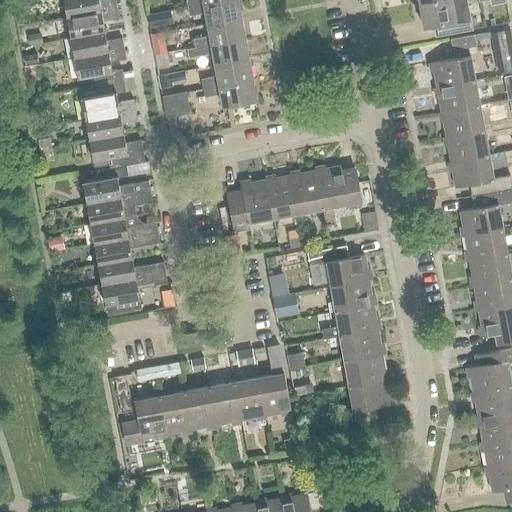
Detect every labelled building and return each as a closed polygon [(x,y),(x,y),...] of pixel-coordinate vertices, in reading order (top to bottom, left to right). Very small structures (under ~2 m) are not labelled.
[(63,0),(66,16),(116,6),(115,0),(63,0)] [(204,12),(206,24),(241,17),(237,0),(218,0),(188,6),(190,15),(204,12)] [(465,0),(434,0),(419,3),(423,28),(438,25),(440,35),(471,30),(469,17),(465,0)] [(116,6),(66,16),(70,36),(104,30),(102,19),(118,16),(116,6)] [(161,25),(159,12),(148,13),(150,26),(161,25)] [(192,38),(194,47),(245,37),(241,17),(206,24),(208,35),(192,38)] [(511,58),(511,35),(511,29),(490,33),(495,61),(511,58)] [(104,30),(70,36),(74,57),(123,48),(121,36),(106,40),(104,30)] [(153,49),(166,46),(163,32),(150,34),(153,49)] [(41,33),(30,35),(32,45),(43,43),(41,33)] [(437,87),(474,80),(468,48),(476,46),(474,35),(449,40),(453,58),(432,62),(437,87)] [(245,37),(194,47),(186,48),(188,57),(212,52),(214,64),(249,57),(245,37)] [(123,48),(74,57),(78,77),(94,74),(96,84),(124,79),(122,71),(122,69),(112,71),(110,60),(125,57),(123,48)] [(167,53),(155,55),(158,69),(170,66),(167,53)] [(37,54),(24,57),(25,66),(39,63),(37,54)] [(201,78),(203,87),(253,77),(249,57),(214,64),(216,75),(201,78)] [(134,77),(132,69),(131,70),(122,71),(124,79),(132,78),(134,77)] [(174,86),(171,72),(157,75),(160,88),(174,86)] [(258,98),(253,77),(203,87),(205,95),(220,92),(222,105),(258,98)] [(132,78),(124,79),(126,89),(126,91),(134,90),(132,78)] [(124,79),(96,84),(98,94),(81,97),(85,118),(135,109),(133,98),(117,101),(115,91),(126,89),(124,79)] [(437,87),(441,112),(479,105),(474,80),(437,87)] [(188,112),(185,90),(161,94),(165,116),(188,112)] [(441,112),(446,137),(483,130),(479,105),(441,112)] [(135,109),(85,118),(88,139),(123,132),(120,120),(137,118),(135,109)] [(446,137),(451,162),(488,155),(483,130),(446,137)] [(123,132),(88,139),(93,165),(108,163),(109,167),(126,164),(144,160),(140,138),(124,142),(123,132)] [(52,147),(50,137),(38,140),(39,149),(52,147)] [(471,184),(473,196),(511,188),(511,184),(510,175),(492,179),(488,155),(451,162),(455,187),(471,184)] [(126,164),(109,167),(95,170),(96,179),(82,181),(86,202),(149,190),(147,179),(118,184),(116,175),(127,173),(126,164)] [(314,170),(321,209),(324,223),(334,221),(331,208),(347,205),(347,209),(360,207),(353,168),(341,171),(340,165),(314,170)] [(321,209),(314,170),(290,175),(298,214),(321,209)] [(273,219),(298,214),(290,175),(266,180),(273,219)] [(251,223),(273,219),(266,180),(242,185),(243,193),(228,196),(235,231),(252,228),(251,223)] [(460,212),(465,236),(502,230),(498,206),(511,202),(511,188),(473,196),(476,209),(460,212)] [(124,214),(135,212),(134,203),(151,199),(149,190),(86,202),(89,222),(124,217),(124,214)] [(124,214),(124,217),(89,222),(93,242),(157,230),(155,219),(137,222),(135,212),(124,214)] [(364,232),(379,229),(377,220),(363,223),(364,232)] [(157,230),(93,242),(96,263),(131,256),(129,245),(159,239),(157,230)] [(465,236),(469,261),(507,254),(502,230),(465,236)] [(239,257),(234,235),(223,237),(228,259),(239,257)] [(62,236),(48,240),(51,252),(65,249),(62,236)] [(304,246),(302,236),(289,239),(291,249),(304,246)] [(309,252),(307,253),(313,285),(329,282),(330,287),(369,280),(364,254),(350,257),(348,257),(346,245),(323,250),(309,252)] [(469,261),(474,286),(511,279),(507,254),(469,261)] [(131,256),(96,263),(100,283),(164,271),(162,260),(133,265),(131,256)] [(136,286),(166,280),(164,271),(100,283),(103,303),(104,303),(106,313),(140,307),(138,297),(136,286)] [(474,286),(479,310),(511,303),(511,278),(511,279),(474,286)] [(335,312),(374,304),(369,280),(330,287),(333,302),(327,303),(329,313),(335,312)] [(299,315),(295,293),(273,297),(277,319),(299,315)] [(511,303),(479,310),(483,336),(495,333),(497,344),(511,341),(511,303)] [(326,339),(340,337),(379,329),(374,304),(335,312),(338,327),(324,329),(326,339)] [(184,332),(186,344),(204,341),(202,329),(184,332)] [(340,337),(345,361),(383,354),(379,329),(340,337)] [(273,374),(258,377),(265,416),(291,411),(283,372),(278,345),(268,347),(273,374)] [(256,365),(253,348),(236,352),(239,368),(256,365)] [(511,348),(474,356),(476,366),(468,368),(473,393),(510,385),(507,371),(511,370),(511,348)] [(306,368),(302,351),(286,354),(290,371),(306,368)] [(345,361),(349,386),(388,379),(383,354),(345,361)] [(207,369),(205,357),(190,359),(192,372),(207,369)] [(166,435),(159,396),(131,401),(126,374),(115,377),(122,414),(137,411),(138,421),(123,424),(127,446),(144,443),(143,439),(166,435)] [(241,421),(265,416),(258,377),(234,382),(241,421)] [(393,403),(388,379),(349,386),(354,411),(350,412),(352,424),(379,419),(377,406),(393,403)] [(208,386),(216,426),(241,421),(234,382),(208,386)] [(477,418),(511,411),(511,384),(510,385),(473,393),(477,418)] [(184,391),(191,430),(216,426),(208,386),(184,391)] [(306,394),(304,386),(293,388),(295,396),(306,394)] [(159,396),(166,435),(191,430),(184,391),(159,396)] [(511,411),(477,418),(482,442),(511,436),(511,411)] [(511,436),(482,442),(487,467),(511,462),(511,436)] [(511,462),(487,467),(492,492),(508,489),(510,502),(511,501),(511,462)] [(313,487),(323,485),(321,473),(311,474),(313,487)] [(281,498),(283,511),(323,511),(322,507),(309,509),(306,493),(281,498)] [(283,511),(281,498),(256,503),(257,511),(283,511)] [(257,511),(256,503),(232,508),(232,511),(257,511)]
